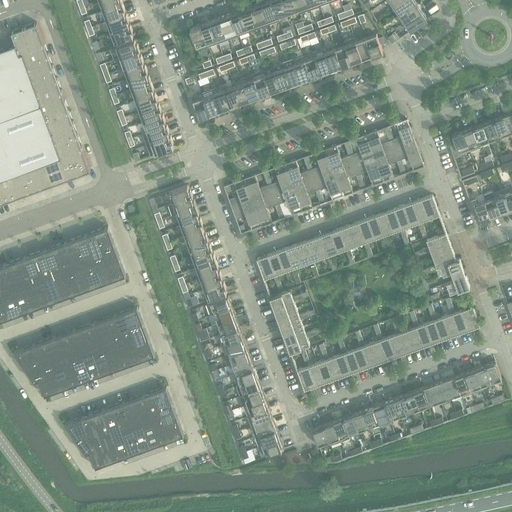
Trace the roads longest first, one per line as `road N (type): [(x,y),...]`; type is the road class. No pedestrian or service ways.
road 1 (unclassified): [(406,75),(197,150)]
road 2 (unclassified): [(201,162),(411,91)]
road 3 (residential): [(292,415),(499,340)]
road 4 (residential): [(235,255),(441,179)]
road 5 (unclassified): [(112,189),(41,0)]
road 6 (unclassified): [(203,439),(94,478),(48,410)]
road 7 (residential): [(292,415),(235,255)]
road 8 (unclassified): [(0,340),(150,285)]
road 9 (residential): [(197,150),(149,22)]
road 10 (unclassified): [(48,410),(176,362)]
